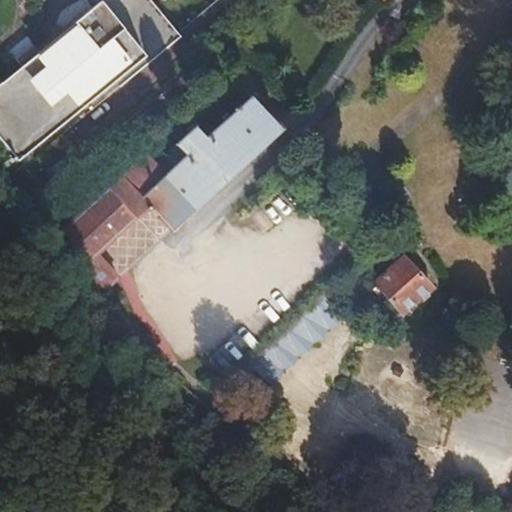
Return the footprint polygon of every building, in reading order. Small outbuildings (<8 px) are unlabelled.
[(0,79),(0,144),(13,162),(142,59),(145,62),(174,39),(144,0),(105,0),(2,82),(0,79)] [(65,212),(51,226),(113,290),(125,278),(100,254),(157,198),(181,223),(285,120),(255,90),(214,130),(202,119),(157,164),(153,159),(135,176),(129,170),(75,222),(65,212)] [(293,179),(267,202),(333,273),(357,250),(293,179)] [(404,259),(375,285),(402,315),(431,289),(404,259)] [(332,284),(259,349),(278,371),(351,304),(332,284)]
